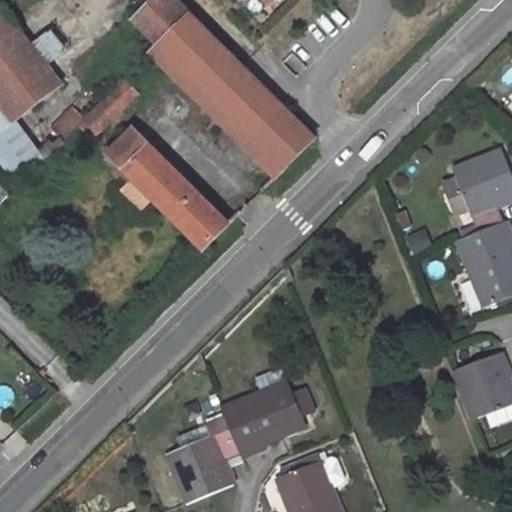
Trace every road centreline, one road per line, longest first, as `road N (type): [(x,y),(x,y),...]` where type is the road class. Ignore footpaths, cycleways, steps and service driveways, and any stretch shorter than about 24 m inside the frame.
road 1 (tertiary): [(0,508),(357,149)]
road 2 (tertiary): [(357,149),(506,0)]
road 3 (residential): [(372,0),(373,16),(316,76),(316,107),(357,149)]
